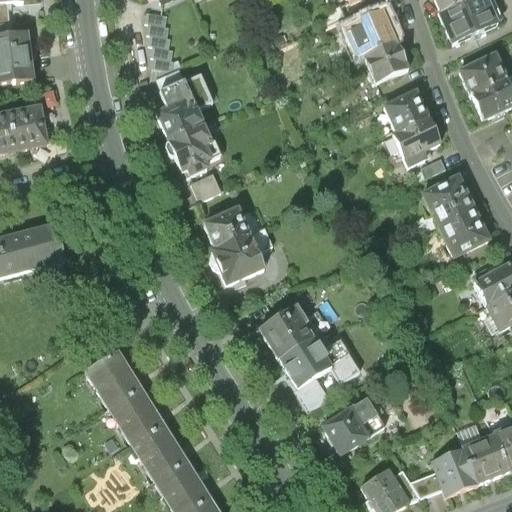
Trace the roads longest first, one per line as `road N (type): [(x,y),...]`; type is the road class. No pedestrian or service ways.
road 1 (tertiary): [(116,160),(183,322),(301,511)]
road 2 (residential): [(409,0),(466,143),(511,229)]
road 3 (tertiary): [(82,0),(116,160)]
road 4 (residential): [(0,194),(116,160)]
